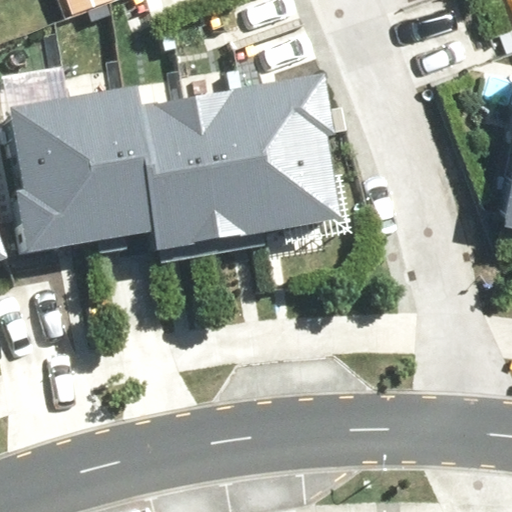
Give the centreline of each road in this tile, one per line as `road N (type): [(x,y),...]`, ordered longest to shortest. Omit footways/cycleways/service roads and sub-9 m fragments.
road 1 (residential): [(0,510),(175,456),(402,442),(488,449)]
road 2 (residential): [(330,0),(488,449)]
